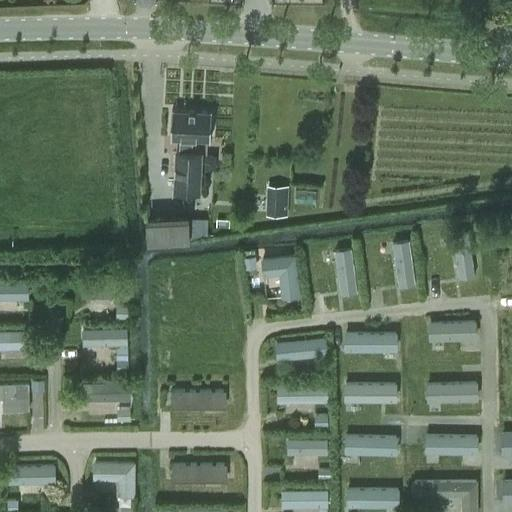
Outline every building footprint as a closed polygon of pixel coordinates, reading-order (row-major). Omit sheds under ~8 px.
[(202,151),(192,150),(193,139),(210,140),(212,110),(172,108),(171,138),(180,139),(179,150),(175,150),(173,192),(200,194),(202,151)] [(267,184),(266,214),(288,214),(289,185),(267,184)] [(147,243),(190,241),(188,212),(146,213),(147,243)] [(216,218),(216,226),(229,226),(229,219),(216,218)] [(451,233),(459,277),(475,275),(468,231),(451,233)] [(391,239),(399,286),(415,283),(408,237),(391,239)] [(333,249),(341,293),(357,291),(351,247),(333,249)] [(295,253),(261,257),(263,275),(279,274),(282,297),(300,295),(295,253)] [(244,265),(256,264),(254,254),(242,255),(244,265)] [(0,279),(0,298),(29,298),(29,279),(0,279)] [(129,296),(129,279),(82,279),(82,297),(129,296)] [(129,316),(129,304),(119,305),(119,317),(129,316)] [(475,320),(430,321),(431,338),(476,336),(475,320)] [(129,344),(129,326),(81,327),(82,345),(129,344)] [(31,328),(0,327),(0,345),(31,346),(31,328)] [(346,332),(346,348),(396,348),(396,332),(346,332)] [(325,335),(275,340),(277,359),(327,353),(325,335)] [(118,358),(128,358),(128,347),(118,347),(118,358)] [(128,370),(128,358),(118,358),(118,370),(128,370)] [(328,360),(317,361),(318,373),(329,372),(328,360)] [(43,378),(31,378),(31,386),(43,386),(43,378)] [(0,382),(0,396),(3,396),(3,409),(29,408),(29,381),(0,382)] [(131,399),(130,381),(83,382),(83,399),(131,399)] [(476,381),(428,382),(429,398),(477,397),(476,381)] [(328,382),(277,383),(277,401),(328,401),(328,382)] [(346,382),(346,398),(396,398),(396,382),(346,382)] [(225,389),(172,390),(171,406),(225,406),(225,389)] [(121,420),(131,419),(130,407),(120,408),(121,420)] [(327,413),(317,413),(318,426),(328,426),(327,413)] [(511,430),(501,430),(501,450),(511,450),(511,430)] [(346,434),(346,451),(396,452),(396,435),(346,434)] [(427,434),(427,450),(477,450),(477,434),(427,434)] [(287,438),(287,452),(327,452),(327,438),(287,438)] [(93,460),(93,478),(117,478),(117,494),(135,494),(135,460),(93,460)] [(56,481),(55,462),(4,464),(4,482),(56,481)] [(226,463),(173,463),(173,480),(227,481),(226,463)] [(318,469),(318,478),(331,478),(331,469),(318,469)] [(477,511),(477,478),(413,479),(413,495),(454,494),(454,498),(461,498),(461,511),(477,511)] [(511,478),(502,478),(502,498),(511,498),(511,478)] [(348,487),(348,504),(398,504),(398,487),(348,487)] [(327,488),(281,489),(282,506),(327,505),(327,488)] [(18,497),(6,498),(6,509),(18,510),(18,497)]
